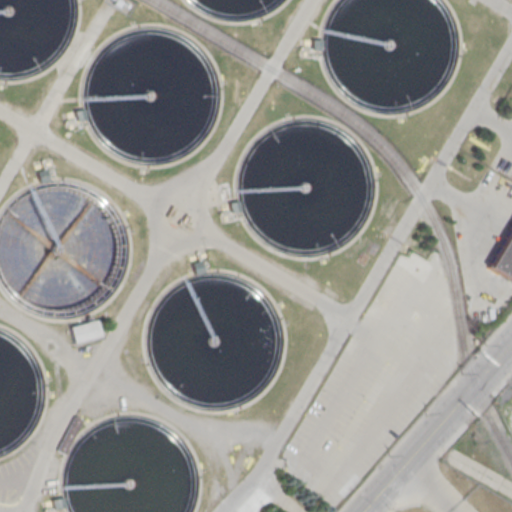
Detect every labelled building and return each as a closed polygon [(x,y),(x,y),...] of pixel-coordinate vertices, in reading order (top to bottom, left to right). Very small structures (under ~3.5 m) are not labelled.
[(342,32),(341,66),(338,71),(338,88),(378,108),(428,110),(448,68),(450,10),(429,0),(342,0),(334,19),(334,26),(339,26),(337,28),(342,32)] [(309,39),(319,39),(319,49),(309,49),(309,39)] [(230,198),(229,183),(219,183),(220,198),(230,198)] [(511,220),(485,266),(511,282),(511,220)] [(69,326),(73,344),(101,337),(96,319),(69,326)] [(224,373),(220,395),(249,400),(253,378),(224,373)] [(55,449),(62,453),(81,421),(73,417),(55,449)]
